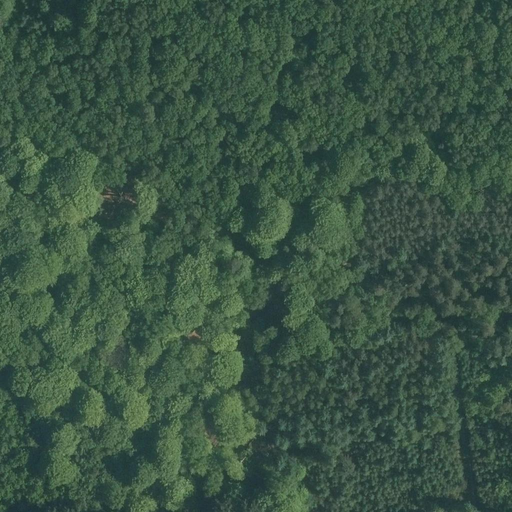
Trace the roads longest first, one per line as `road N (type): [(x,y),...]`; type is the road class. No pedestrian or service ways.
road 1 (track): [(473,511),(450,290),(442,279),(392,276),(349,247)]
road 2 (track): [(361,0),(349,247)]
